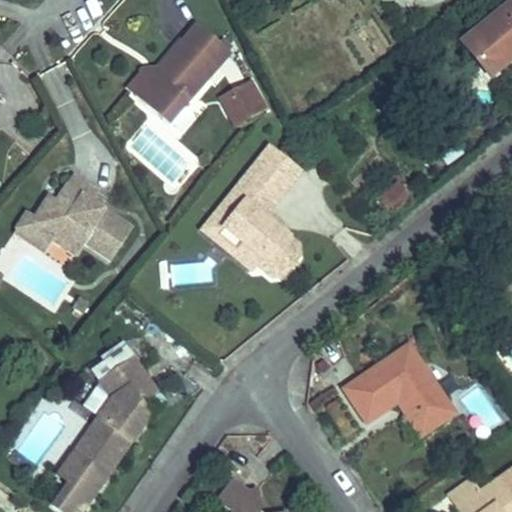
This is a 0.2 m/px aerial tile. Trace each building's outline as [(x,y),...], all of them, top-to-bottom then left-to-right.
[(490,77),(511,59),(511,3),(463,44),(490,77)] [(220,66),(230,55),(197,25),(186,36),(220,66)] [(168,125),(220,66),(186,36),(158,68),(157,70),(148,71),(148,80),(134,96),(168,125)] [(125,88),(134,96),(148,80),(148,71),(157,70),(158,68),(141,69),(125,88)] [(265,110),(250,83),(231,93),(240,110),(230,115),(235,123),(244,118),(246,120),(265,110)] [(240,110),(231,93),(221,99),(230,115),(240,110)] [(269,147),(258,161),(290,187),(301,173),(269,147)] [(243,241),(231,256),(253,274),(258,268),(271,279),(283,278),(299,257),(298,246),(289,238),(264,218),(270,211),(290,187),(258,161),(213,217),(243,241)] [(131,230),(100,210),(91,204),(94,198),(97,193),(73,177),(57,201),(49,196),(35,219),(30,227),(52,242),(74,256),(82,243),(111,262),(131,230)] [(374,197),(388,213),(408,196),(394,180),(374,197)] [(91,204),(100,210),(103,204),(94,198),(91,204)] [(270,211),(264,218),(289,238),(288,226),(270,211)] [(44,255),(52,242),(30,227),(35,219),(27,214),(13,235),(44,255)] [(243,241),(213,217),(202,231),(231,256),(243,241)] [(81,314),(88,304),(81,299),(74,310),(81,314)] [(430,431),(455,414),(408,345),(342,390),(366,424),(388,409),(384,403),(397,394),(413,418),(418,414),(430,431)] [(90,371),(98,384),(110,401),(98,418),(58,476),(68,484),(52,507),(58,511),(81,511),(149,416),(141,406),(157,395),(124,348),(90,371)] [(110,401),(98,384),(82,407),(98,418),(110,401)] [(384,403),(388,409),(397,403),(420,438),(430,431),(418,414),(413,418),(397,394),(384,403)] [(141,406),(149,416),(164,406),(157,395),(141,406)] [(511,511),(511,470),(480,492),(471,479),(447,496),(457,511),(511,511)] [(232,481),(217,503),(229,511),(260,511),(256,491),(248,493),(232,481)] [(261,488),(260,509),(282,510),(282,489),(261,488)]
